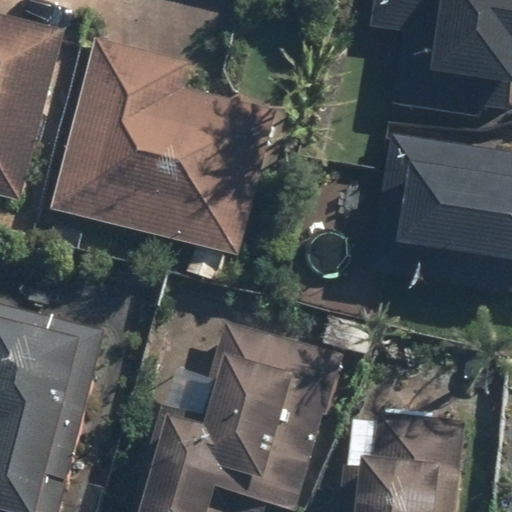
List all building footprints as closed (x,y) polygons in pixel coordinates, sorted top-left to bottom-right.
[(511,0),(376,0),(373,33),(406,37),(398,117),(485,127),(486,114),(511,116),(511,0)] [(0,202),(31,210),(75,35),(0,16),(0,202)] [(197,68),(102,43),(58,216),(196,251),(190,274),(223,282),(229,260),(240,262),(277,119),(190,96),(197,68)] [(511,157),(396,142),(378,281),(511,298),(511,157)] [(70,511),(110,334),(0,309),(0,511),(70,511)] [(199,462),(152,450),(136,511),(235,511),(243,484),(278,492),(293,431),(332,441),(353,354),(233,325),(199,462)] [(349,511),(459,511),(465,424),(385,419),(384,425),(355,423),(349,511)]
